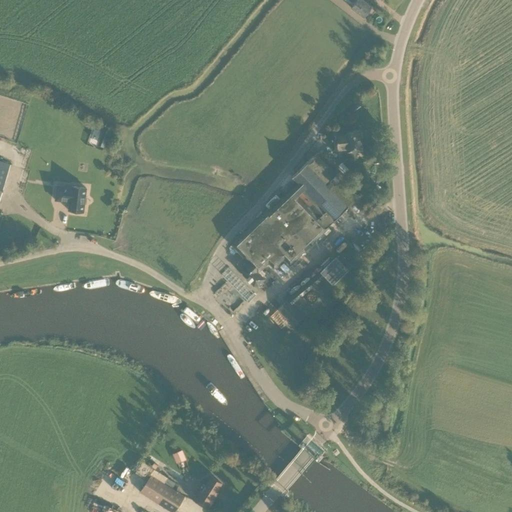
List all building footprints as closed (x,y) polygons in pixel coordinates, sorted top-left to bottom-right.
[(373,7),(363,0),(347,0),(354,5),(352,8),(365,18),(373,7)] [(105,143),(109,132),(103,130),(99,141),(105,143)] [(348,150),(349,152),(363,151),(361,131),(347,133),(347,135),(337,136),(338,151),(348,150)] [(264,291),(275,280),(266,270),(262,275),(259,272),(269,262),(274,268),(284,258),(291,264),(324,232),(326,234),(331,230),(328,226),(334,220),(359,197),(340,178),(344,174),(338,168),(339,167),(322,150),(317,154),(316,153),(307,162),(307,163),(293,177),(298,183),(269,211),(267,210),(232,244),(244,257),(238,263),(243,269),(243,274),(254,285),(259,285),(264,291)] [(0,197),(10,165),(0,161),(0,197)] [(86,203),(87,197),(85,197),(86,188),(72,186),(72,187),(57,186),(55,200),(70,202),(69,211),(83,212),(84,203),(86,203)] [(322,271),(333,283),(347,269),(336,257),(322,271)] [(285,282),(297,273),(294,268),(282,277),(285,282)] [(303,317),(307,314),(291,298),(288,301),(287,301),(278,309),(294,326),(304,317),(303,317)] [(175,460),(185,456),(182,450),(172,454),(175,460)] [(143,457),(139,463),(150,472),(155,466),(143,457)] [(141,492),(172,511),(175,511),(185,497),(151,475),(141,492)] [(193,500),(209,510),(219,494),(216,492),(222,483),(211,477),(206,486),(204,484),(193,500)] [(173,487),(175,483),(167,478),(165,482),(173,487)]
